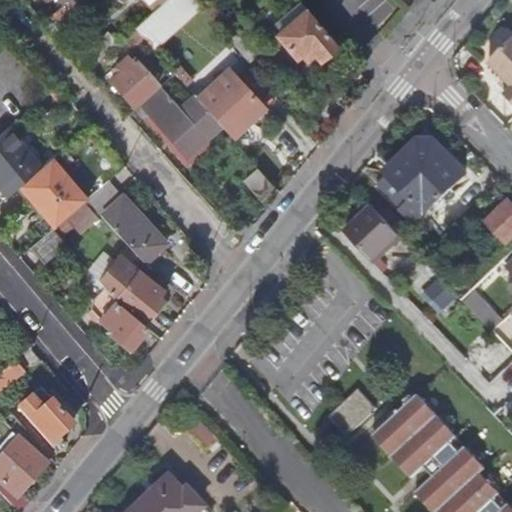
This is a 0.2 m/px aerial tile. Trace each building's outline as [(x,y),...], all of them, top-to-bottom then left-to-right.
[(89,0),(57,0),(61,5),(50,15),(60,26),(89,0)] [(198,6),(193,0),(163,0),(153,10),(133,28),(144,40),(147,44),(181,15),(184,18),(198,6)] [(143,0),(153,10),(163,0),(143,0)] [(336,45),(305,8),(274,35),(294,58),(299,55),(307,48),(313,56),(317,61),(336,45)] [(144,40),(133,28),(121,39),(132,51),(144,40)] [(112,47),(102,36),(84,52),(94,63),(112,47)] [(503,97),(511,105),(511,40),(488,64),(504,80),(511,88),(507,93),(503,97)] [(307,48),(299,55),(305,63),(313,56),(307,48)] [(132,106),(156,84),(129,54),(126,57),(122,52),(111,62),(116,67),(105,76),(132,106)] [(262,109),(228,72),(196,100),(219,127),(230,138),(262,109)] [(511,88),(504,80),(499,84),(507,93),(511,88)] [(219,127),(196,100),(192,95),(178,108),(158,86),(139,103),(186,156),(219,127)] [(38,166),(6,129),(0,134),(0,189),(5,195),(17,185),(38,166)] [(413,224),(428,210),(450,190),(465,175),(432,141),(418,140),(383,173),(386,176),(394,185),(409,200),(399,210),(413,224)] [(85,199),(49,157),(38,166),(17,185),(43,215),(32,226),(42,237),(51,229),(85,199)] [(271,188),(255,169),(242,180),(259,201),(271,188)] [(385,194),(394,185),(386,176),(376,185),(385,194)] [(121,194),(107,180),(85,199),(99,215),(121,194)] [(450,190),(428,210),(435,217),(456,196),(450,190)] [(166,242),(121,194),(99,215),(127,244),(144,262),(144,263),(166,242)] [(511,240),(511,206),(507,202),(485,223),(507,246),(511,240)] [(403,238),(374,207),(348,233),(376,262),(403,238)] [(42,237),(29,247),(43,263),(64,244),(51,229),(42,237)] [(127,244),(119,254),(138,270),(144,262),(127,244)] [(115,299),(118,295),(146,317),(161,298),(156,295),(161,289),(138,270),(119,254),(98,281),(104,287),(115,299)] [(146,324),(116,300),(115,299),(104,287),(93,297),(92,307),(89,311),(98,321),(100,319),(111,328),(110,330),(129,346),(146,324)] [(492,333),(501,324),(473,294),(464,304),(492,333)] [(0,394),(17,381),(11,375),(15,371),(10,366),(0,374),(0,394)] [(359,389),(335,412),(353,432),(378,409),(359,389)] [(38,390),(17,409),(50,445),(71,426),(38,390)] [(375,436),(413,478),(427,466),(435,458),(444,468),(436,476),(417,493),(434,511),(511,511),(511,506),(510,504),(504,509),(495,499),(500,494),(493,486),(496,483),(491,477),(488,480),(481,473),(487,468),(467,447),(461,452),(453,442),(458,437),(419,395),(414,399),(411,396),(405,400),(409,405),(375,436)] [(346,437),(353,432),(335,412),(328,418),(346,437)] [(14,441),(10,437),(2,447),(6,450),(14,441)] [(467,447),(458,437),(453,442),(461,452),(467,447)] [(46,465),(17,438),(14,441),(6,450),(0,456),(0,494),(17,511),(21,511),(27,505),(17,497),(46,465)] [(435,458),(427,466),(436,476),(444,468),(435,458)] [(172,476),(133,511),(200,511),(208,506),(191,488),(187,492),(172,476)] [(509,504),(500,494),(495,499),(504,509),(509,504)]
